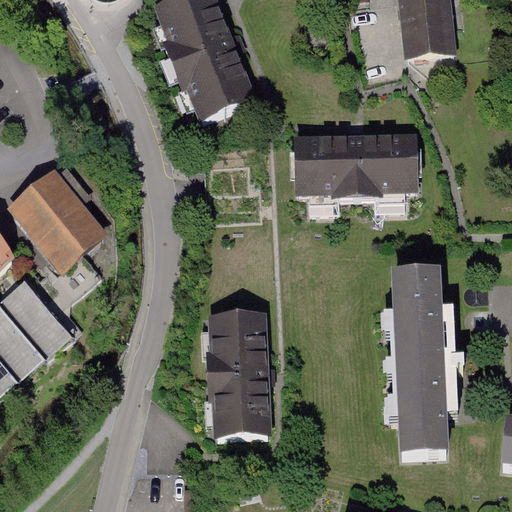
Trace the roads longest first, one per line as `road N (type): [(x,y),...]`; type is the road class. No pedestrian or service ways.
road 1 (residential): [(108,511),(166,295),(169,255),(156,168),(103,37)]
road 2 (residential): [(0,178),(29,163),(45,140),(39,106),(0,35)]
road 3 (track): [(31,511),(131,417)]
